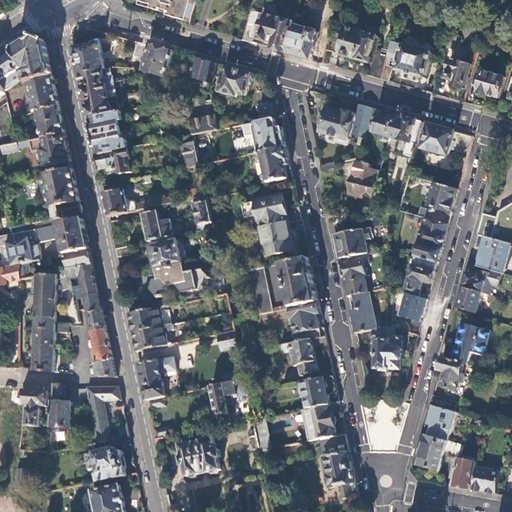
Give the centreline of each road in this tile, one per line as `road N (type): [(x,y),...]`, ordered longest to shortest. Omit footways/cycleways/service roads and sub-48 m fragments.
road 1 (secondary): [(156,511),(50,6)]
road 2 (residential): [(389,489),(361,438),(290,67)]
road 3 (residential): [(494,126),(389,489)]
road 4 (tertiary): [(50,6),(107,14),(290,67)]
road 5 (tertiary): [(290,67),(494,126)]
road 6 (residential): [(389,489),(511,511)]
